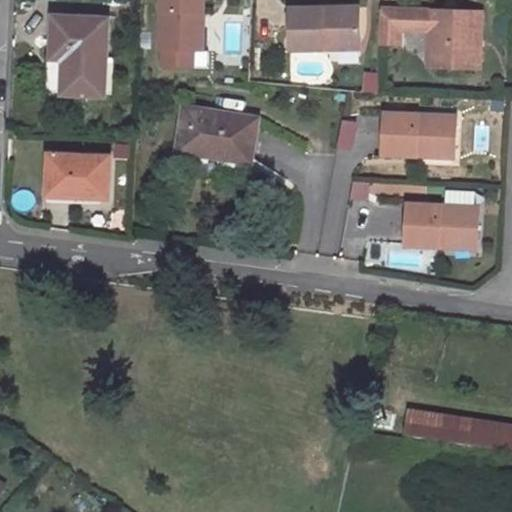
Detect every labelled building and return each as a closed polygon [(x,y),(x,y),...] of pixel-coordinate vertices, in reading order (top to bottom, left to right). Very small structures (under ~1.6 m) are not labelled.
[(161,0),(160,50),(195,51),(196,13),(202,14),(202,0),(161,0)] [(358,9),(289,10),(290,51),(359,50),(358,9)] [(401,11),(381,10),(380,45),(400,46),(400,30),(401,11)] [(430,12),(401,11),(400,30),(430,31),(430,12)] [(479,69),(481,14),(430,12),(430,31),(430,46),(439,47),(438,67),(479,69)] [(106,21),(54,18),(53,59),(64,60),(63,94),(104,96),(106,21)] [(439,47),(430,46),(429,67),(438,67),(439,47)] [(64,60),(53,59),(48,59),(46,93),(63,94),(64,60)] [(257,120),(183,108),(176,152),(211,157),(212,153),(251,159),(257,120)] [(455,117),(384,113),(381,154),(415,156),(415,151),(453,153),(455,117)] [(109,158),(49,156),(48,196),(107,198),(109,158)] [(478,209),(407,205),(405,247),(438,248),(438,243),(476,245),(478,209)] [(511,425),(405,410),(400,433),(511,450),(511,425)]
